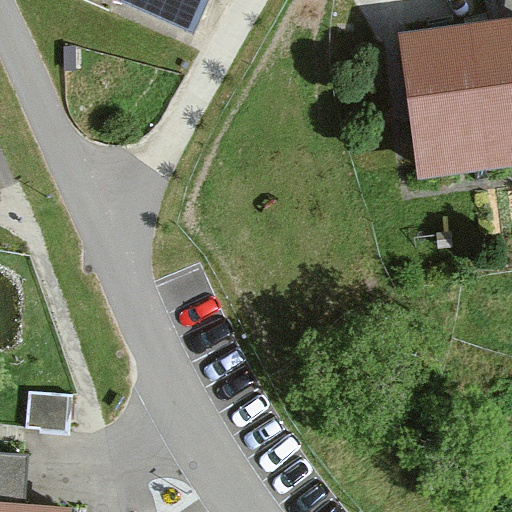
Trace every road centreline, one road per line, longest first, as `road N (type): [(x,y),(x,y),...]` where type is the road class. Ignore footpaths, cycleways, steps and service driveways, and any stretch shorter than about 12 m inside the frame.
road 1 (tertiary): [(246,511),(184,411),(0,16)]
road 2 (track): [(253,0),(173,137),(95,222)]
